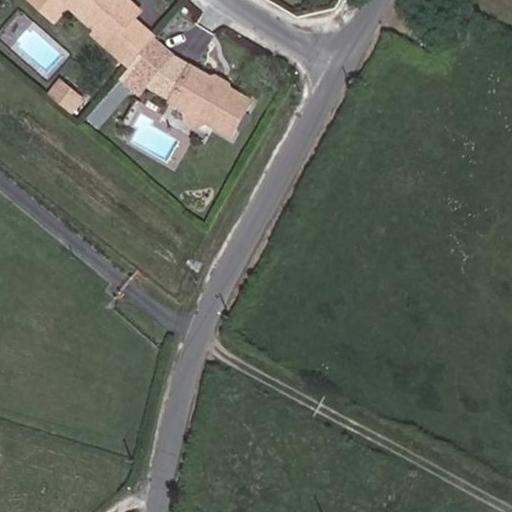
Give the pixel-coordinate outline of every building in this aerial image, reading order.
[(119,9),(123,6),(116,0),(50,0),(94,38),(100,32),(115,45),(131,26),(134,22),(119,9)] [(117,64),(141,35),(131,26),(115,45),(100,32),(94,38),(91,41),(117,64)] [(124,76),(144,94),(171,63),(151,45),(124,76)] [(174,107),(193,71),(171,63),(144,94),(174,107)] [(174,107),(188,117),(197,114),(206,119),(206,128),(231,142),(252,105),(227,92),(224,96),(214,90),(217,85),(193,71),(174,107)] [(144,94),(124,76),(117,84),(137,103),(144,94)] [(77,106),(56,88),(44,102),(65,119),(77,106)] [(198,135),(206,128),(206,119),(197,114),(188,117),(188,129),(198,135)]
